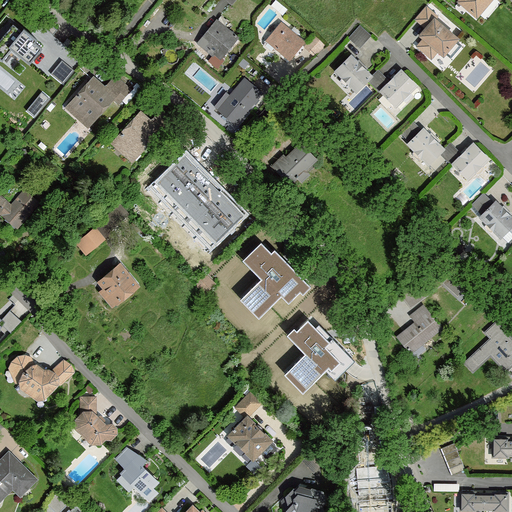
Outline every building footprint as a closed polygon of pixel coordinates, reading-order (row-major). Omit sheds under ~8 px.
[(457,0),(457,1),(476,16),(489,0),(457,0)] [(489,17),(503,1),(501,0),(495,0),(484,13),(489,17)] [(425,37),(418,46),(431,57),(438,49),(443,53),(445,51),(451,57),(461,45),(456,40),(458,37),(436,18),(437,16),(427,6),(416,18),(421,22),(427,27),(421,34),(425,37)] [(240,39),(218,20),(199,44),(221,62),(240,39)] [(305,41),(283,23),(267,41),(289,59),(305,41)] [(24,30),(22,32),(13,25),(0,42),(0,60),(3,62),(11,51),(30,65),(43,49),(36,43),(38,41),(24,30)] [(370,35),(361,26),(350,38),(359,47),(365,40),(370,35)] [(324,45),(314,37),(304,48),(314,56),(324,45)] [(353,55),(336,72),(357,93),(368,81),(374,75),(353,55)] [(62,60),(51,75),(64,85),(75,70),(62,60)] [(388,81),(380,89),(396,106),(418,86),(402,68),(388,81)] [(380,89),(388,81),(383,75),(379,71),(374,75),(368,81),(377,91),(380,89)] [(95,76),(67,109),(91,130),(114,103),(119,106),(132,91),(116,77),(107,87),(95,76)] [(245,78),(230,96),(226,93),(215,107),(240,127),(251,113),(250,111),(264,94),(245,78)] [(42,92),(27,111),(35,117),(50,98),(42,92)] [(153,120),(143,111),(112,145),(133,164),(172,119),(162,110),(153,120)] [(447,149),(426,127),(422,131),(416,125),(413,121),(399,135),(434,171),(448,158),(470,181),(492,159),(476,142),(463,155),(451,144),(447,149)] [(285,154),(276,164),(295,183),(319,160),(303,143),(288,158),(285,154)] [(186,151),(150,186),(211,251),(248,216),(186,151)] [(40,203),(24,189),(11,204),(0,194),(0,213),(0,214),(18,229),(40,203)] [(494,204),(485,194),(474,205),(484,215),(482,218),(509,244),(511,241),(511,214),(497,200),(494,204)] [(99,227),(79,242),(86,253),(106,237),(131,213),(123,204),(99,227)] [(260,243),(243,261),(262,280),(241,301),(261,319),(281,297),(289,305),(300,294),(303,297),(312,287),(274,251),(272,254),(260,243)] [(123,263),(96,285),(114,306),(140,284),(123,263)] [(450,275),(443,283),(458,297),(465,289),(450,275)] [(401,294),(411,307),(429,295),(420,281),(401,294)] [(416,321),(397,336),(410,353),(441,328),(424,306),(411,316),(416,321)] [(287,337),(305,354),(284,376),(304,394),(325,372),(336,381),(355,360),(318,326),(316,328),(308,321),(298,332),(294,329),(287,337)] [(492,338),(471,357),(479,365),(491,353),(506,369),(511,363),(511,339),(496,323),(486,332),(492,338)] [(14,361),(9,368),(16,384),(22,385),(22,389),(38,400),(48,399),(74,372),(73,364),(65,359),(56,370),(46,369),(41,363),(35,365),(33,357),(25,355),(18,356),(14,361)] [(246,419),(230,435),(255,460),(276,440),(251,415),(263,404),(253,393),(237,409),(246,419)] [(80,415),(78,420),(78,428),(93,443),(103,445),(109,439),(115,440),(121,435),(121,428),(117,423),(110,423),(97,412),(96,397),(80,397),(80,415)] [(369,438),(355,436),(349,470),(363,472),(369,438)] [(511,455),(511,440),(508,440),(508,439),(494,439),(493,458),(508,458),(508,456),(511,455)] [(454,445),(441,450),(452,476),(464,470),(454,445)] [(152,486),(158,479),(142,463),(146,458),(128,448),(118,458),(127,467),(123,472),(144,492),(151,485),(152,486)] [(20,495),(37,478),(10,451),(0,460),(0,500),(13,488),(20,495)] [(382,470),(352,496),(366,511),(371,511),(399,489),(382,470)] [(327,491),(300,487),(282,503),(283,511),(290,511),(325,511),(325,508),(330,505),(327,491)] [(486,509),(486,493),(477,493),(477,492),(462,492),(462,510),(476,510),(476,509),(486,509)] [(486,493),(486,509),(495,509),(495,510),(510,511),(510,493),(495,492),(495,494),(486,493)]
